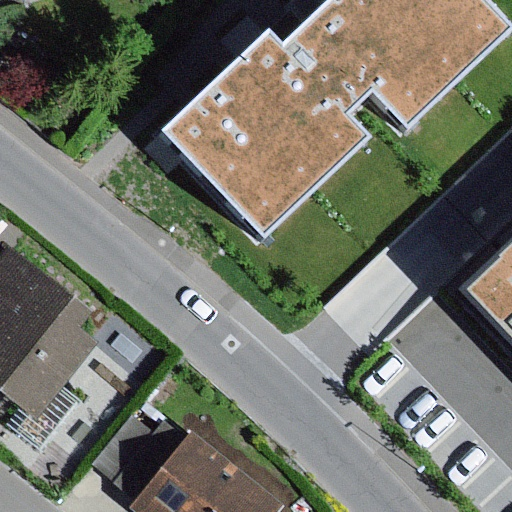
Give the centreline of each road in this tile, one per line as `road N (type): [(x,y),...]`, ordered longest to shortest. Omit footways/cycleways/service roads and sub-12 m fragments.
road 1 (residential): [(0,155),(163,285),(391,511)]
road 2 (unknown): [(265,386),(511,154)]
